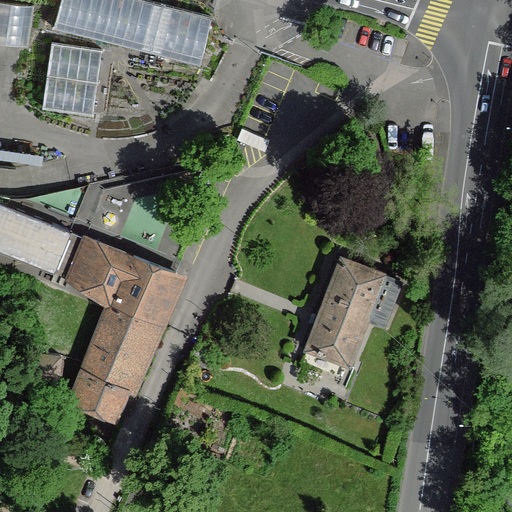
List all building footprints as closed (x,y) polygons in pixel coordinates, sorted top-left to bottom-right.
[(19,0),(0,0),(0,29),(30,35),(36,3),(19,0)] [(210,59),(221,12),(170,0),(67,0),(62,23),(210,59)] [(56,40),(52,104),(104,108),(108,43),(56,40)] [(0,250),(69,279),(85,240),(71,235),(73,230),(0,201),(0,250)] [(111,304),(97,340),(140,358),(177,272),(87,235),(85,240),(69,279),(111,304)] [(386,273),(343,256),(308,347),(309,348),(350,363),(368,316),(385,274),(386,273)] [(385,274),(368,316),(384,322),(400,280),(385,274)] [(140,358),(97,340),(85,369),(128,386),(140,358)] [(350,363),(309,348),(304,361),(343,376),(339,384),(346,387),(355,365),(350,363)] [(61,353),(27,350),(24,374),(58,378),(61,353)] [(128,386),(85,369),(73,400),(114,418),(128,386)] [(169,447),(153,440),(139,469),(155,477),(169,447)] [(189,511),(152,495),(144,511),(189,511)]
